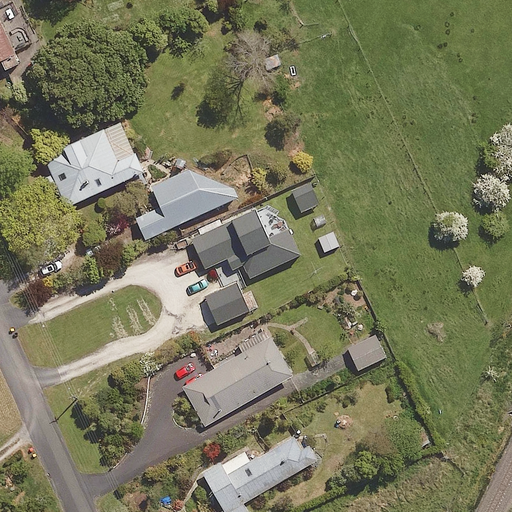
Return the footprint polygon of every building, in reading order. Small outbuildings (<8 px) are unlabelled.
[(0,0),(0,61),(3,60),(8,70),(24,62),(17,48),(37,39),(18,0),(0,0)] [(145,172),(123,122),(69,147),(70,150),(47,160),(68,207),(145,172)] [(236,199),(235,187),(192,169),(155,186),(165,208),(140,220),(148,238),(236,199)] [(322,203),(313,182),(294,190),(303,211),(322,203)] [(302,255),(277,200),(194,239),(208,268),(230,258),(235,270),(245,265),(252,278),(302,255)] [(332,230),(317,237),(325,253),(340,246),(332,230)] [(251,311),(240,283),(208,296),(219,324),(251,311)] [(295,376),(269,330),(243,344),(247,352),(185,387),(207,426),(295,376)] [(389,357),(378,334),(350,346),(361,369),(389,357)] [(322,459),(306,432),(253,463),(246,451),(206,474),(227,510),(223,511),(251,511),(246,503),(322,459)]
